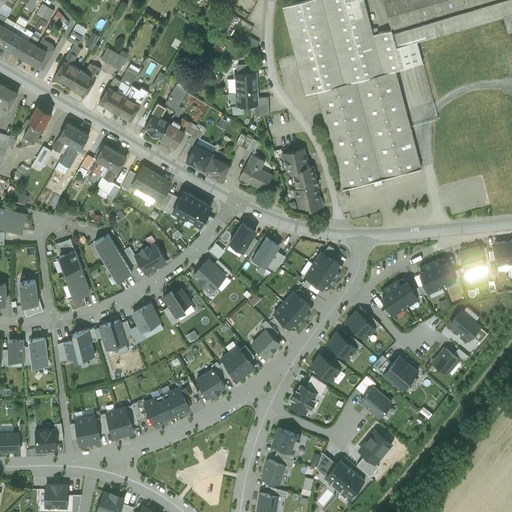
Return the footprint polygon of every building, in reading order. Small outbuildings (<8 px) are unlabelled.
[(36,0),(28,0),(27,3),(25,6),(31,10),(36,0)] [(256,0),(238,0),(235,6),(249,15),(258,1),(256,0)] [(363,0),(308,0),(282,7),(305,94),(317,91),(343,188),(373,180),(374,186),(383,184),(381,178),(421,168),(410,127),(395,71),(383,74),(373,34),(363,0)] [(511,0),(382,0),(392,29),(397,47),(417,41),(503,15),(508,31),(511,30),(511,0)] [(48,6),(42,3),(36,13),(42,17),(48,6)] [(48,6),(42,17),(48,20),(54,10),(48,6)] [(60,21),(63,15),(57,11),(53,17),(60,21)] [(15,20),(24,26),(28,20),(18,14),(15,20)] [(224,31),(232,36),(241,20),(233,15),(224,31)] [(24,27),(16,22),(11,29),(2,45),(11,50),(23,30),(24,27)] [(2,24),(0,28),(0,43),(2,45),(11,29),(2,24)] [(77,24),(73,30),(83,36),(87,30),(77,24)] [(24,27),(23,30),(11,50),(20,55),(33,32),(27,28),(24,27)] [(417,41),(397,47),(392,29),(373,34),(383,74),(395,71),(400,69),(409,67),(418,65),(422,63),(417,41)] [(67,40),(74,44),(77,46),(83,36),(73,30),(67,40)] [(33,32),(20,55),(28,60),(37,45),(36,44),(40,36),(33,32)] [(85,46),(91,50),(99,36),(93,33),(85,46)] [(259,42),(248,36),(246,41),(256,47),(259,42)] [(39,46),(37,45),(28,60),(38,66),(44,55),(49,58),(55,48),(50,45),(50,43),(45,40),(42,41),(39,46)] [(69,51),(76,56),(81,48),(77,46),(74,44),(69,51)] [(118,55),(107,49),(100,60),(111,67),(118,55)] [(69,51),(64,60),(55,75),(71,85),(80,69),(71,64),(76,56),(69,51)] [(44,55),(38,66),(43,69),(49,58),(44,55)] [(118,55),(111,67),(118,71),(125,60),(118,55)] [(248,63),(237,64),(238,73),(237,73),(237,78),(236,78),(237,92),(228,93),(229,106),(254,105),(257,105),(256,97),(255,72),(248,72),(248,63)] [(88,74),(80,69),(71,85),(86,94),(95,79),(94,79),(100,69),(93,65),(88,74)] [(131,65),(122,81),(130,86),(131,84),(139,70),(131,65)] [(160,71),(152,86),(158,89),(167,75),(160,71)] [(115,78),(110,86),(109,86),(100,102),(115,111),(124,95),(116,90),(121,82),(115,78)] [(130,86),(122,81),(121,82),(116,90),(124,95),(130,86)] [(13,90),(1,83),(0,85),(0,104),(2,105),(0,109),(0,112),(3,114),(6,112),(18,93),(13,90)] [(178,83),(166,104),(175,110),(188,89),(178,83)] [(268,96),(256,97),(257,105),(254,105),(255,117),(269,113),(268,96)] [(159,103),(154,112),(153,112),(144,128),(160,137),(169,121),(161,116),(166,108),(159,103)] [(52,113),(38,105),(29,121),(32,122),(42,128),(42,129),(52,113)] [(178,106),(174,114),(177,116),(182,108),(178,106)] [(178,126),(169,121),(160,137),(176,146),(185,131),(184,131),(190,121),(183,117),(178,126)] [(197,125),(190,121),(184,131),(185,131),(191,135),(196,127),(197,125)] [(42,128),(32,122),(24,136),(34,142),(42,128)] [(78,128),(67,122),(58,137),(58,138),(65,141),(69,144),(78,128)] [(196,127),(191,135),(187,142),(194,146),(195,142),(196,143),(202,130),(196,127)] [(88,134),(78,128),(69,144),(73,146),(79,150),(88,134)] [(246,135),(241,132),(236,143),(241,145),(246,135)] [(246,135),(241,145),(246,148),(252,137),(253,136),(247,133),(246,135)] [(10,136),(4,134),(0,146),(6,148),(10,136)] [(252,137),(246,148),(254,152),(260,141),(252,137)] [(58,138),(53,148),(57,151),(59,152),(65,141),(58,138)] [(65,141),(59,152),(57,151),(53,158),(59,161),(69,144),(65,141)] [(196,143),(195,142),(194,146),(186,160),(204,170),(212,154),(213,152),(196,143)] [(104,143),(95,159),(96,159),(102,163),(106,165),(115,150),(104,143)] [(65,164),(69,157),(67,156),(73,146),(69,144),(59,161),(65,164)] [(73,146),(67,156),(69,157),(73,160),(79,150),(73,146)] [(43,147),(35,160),(41,164),(49,150),(43,147)] [(303,148),(282,153),(284,159),(285,159),(288,172),(291,171),(293,177),(294,176),(296,188),(293,189),(295,197),(297,196),(300,207),(307,205),(308,209),(322,206),(320,197),(319,197),(315,184),(318,184),(317,178),(315,179),(312,165),(309,166),(308,161),(306,161),(303,148)] [(115,150),(106,165),(110,167),(104,178),(102,177),(96,187),(109,194),(115,184),(111,182),(117,172),(126,156),(115,150)] [(212,154),(204,170),(223,179),(231,164),(212,154)] [(273,175),(256,167),(260,159),(252,155),(248,163),(247,162),(240,177),(265,190),(273,175)] [(90,170),(95,161),(87,156),(80,167),(89,171),(90,170)] [(102,163),(96,159),(95,161),(90,170),(94,172),(96,173),(102,163)] [(175,182),(141,162),(131,184),(163,201),(175,182)] [(13,177),(18,179),(21,173),(25,175),(28,167),(19,163),(13,177)] [(106,165),(102,163),(96,173),(94,172),(91,179),(96,183),(106,165)] [(109,194),(107,197),(112,200),(120,187),(115,184),(109,194)] [(66,187),(64,196),(71,198),(74,190),(66,187)] [(188,195),(183,192),(173,211),(179,214),(178,217),(178,220),(183,223),(185,218),(197,198),(189,194),(188,195)] [(197,198),(185,218),(200,226),(211,208),(204,203),(204,202),(197,198)] [(26,214),(0,208),(0,224),(22,230),(26,214)] [(60,229),(65,216),(63,215),(64,212),(55,208),(48,224),(60,229)] [(242,223),(230,243),(243,251),(252,236),(255,232),(242,223)] [(108,235),(94,242),(106,262),(119,254),(108,235)] [(279,245),(266,237),(252,259),(260,264),(266,268),(267,266),(276,250),(279,245)] [(70,239),(55,244),(59,256),(74,250),(70,239)] [(511,240),(494,243),(497,265),(507,264),(511,262),(511,240)] [(155,242),(134,254),(144,272),(166,262),(155,242)] [(479,247),(460,252),(465,271),(484,266),(479,247)] [(74,250),(59,256),(67,276),(82,271),(74,250)] [(286,257),(276,250),(267,266),(275,271),(286,257)] [(338,263),(321,252),(313,264),(335,279),(340,271),(335,268),(338,263)] [(131,274),(119,254),(106,262),(118,282),(131,274)] [(447,262),(442,264),(439,259),(431,263),(442,287),(455,281),(447,262)] [(208,260),(193,276),(210,291),(225,275),(208,260)] [(442,287),(431,263),(429,264),(423,266),(425,272),(420,274),(428,293),(430,292),(430,290),(431,290),(431,292),(442,287)] [(335,279),(313,264),(305,276),(322,288),(325,283),(330,286),(335,279)] [(89,292),(82,271),(67,276),(75,298),(84,294),(89,292)] [(406,282),(401,285),(398,280),(391,285),(405,307),(418,299),(406,282)] [(35,281),(20,282),(22,305),(38,303),(38,300),(35,281)] [(405,307),(391,285),(383,290),(384,290),(386,295),(382,298),(393,315),(405,307)] [(179,317),(191,309),(175,286),(163,294),(179,317)] [(309,305),(293,291),(284,303),(304,320),(309,313),(305,309),(309,305)] [(87,305),(84,294),(75,298),(68,300),(72,310),(87,305)] [(38,303),(22,305),(22,306),(26,317),(43,311),(39,299),(38,300),(38,303)] [(284,303),(274,314),(289,327),(293,323),(298,327),(304,320),(284,303)] [(150,304),(133,313),(142,331),(159,322),(150,304)] [(374,327),(357,310),(346,321),(364,339),(374,328),(374,327)] [(480,327),(460,310),(450,323),(469,339),(480,327)] [(119,320),(100,326),(100,327),(103,337),(107,349),(126,343),(125,340),(120,323),(119,320)] [(127,321),(120,323),(125,340),(133,337),(127,321)] [(103,337),(100,327),(94,329),(97,339),(103,337)] [(94,328),(88,330),(91,342),(97,340),(97,339),(94,329),(94,328)] [(88,330),(72,334),(74,340),(71,340),(63,342),(68,359),(73,358),(74,361),(95,356),(91,342),(88,330)] [(266,330),(252,344),(265,358),(270,353),(271,353),(275,349),(274,349),(279,344),(266,330)] [(356,348),(337,332),(327,343),(347,359),(356,348)] [(45,338),(30,340),(30,346),(33,364),(33,366),(48,364),(45,338)] [(24,363),(24,347),(24,340),(9,341),(9,354),(10,363),(24,363)] [(68,359),(63,342),(57,344),(60,361),(68,359)] [(30,346),(24,347),(24,363),(25,365),(33,364),(30,346)] [(250,362),(237,346),(229,352),(244,372),(248,370),(249,371),(254,368),(250,362)] [(454,352),(462,358),(465,354),(457,348),(454,352)] [(458,359),(446,349),(433,364),(445,374),(458,359)] [(229,352),(221,358),(232,374),(237,380),(242,377),(241,375),(244,372),(229,352)] [(340,369),(320,354),(311,366),(330,381),(340,369)] [(383,375),(392,364),(382,355),(373,366),(383,375)] [(392,364),(383,375),(402,390),(407,385),(413,377),(417,372),(399,356),(392,364)] [(213,369),(196,379),(208,398),(225,387),(213,369)] [(366,395),(372,387),(375,384),(366,377),(356,388),(366,395)] [(417,380),(413,377),(407,385),(411,388),(417,380)] [(316,394),(300,386),(297,391),(296,391),(292,398),(293,399),(292,402),(291,403),(291,406),(306,413),(309,408),(310,408),(314,400),(313,400),(316,394)] [(391,403),(372,387),(366,395),(360,401),(380,417),(391,403)] [(179,388),(162,395),(172,417),(180,413),(189,410),(179,388)] [(162,395),(144,403),(154,425),(172,417),(162,395)] [(125,407),(116,410),(121,427),(123,434),(127,432),(128,434),(133,432),(132,427),(131,423),(130,423),(125,407)] [(116,410),(106,412),(111,429),(110,429),(113,438),(119,437),(118,435),(123,434),(121,427),(116,410)] [(94,415),(75,419),(78,436),(79,446),(100,442),(98,432),(94,415)] [(299,436),(278,428),(272,445),(293,453),(295,448),(297,449),(300,441),(298,441),(299,436)] [(55,429),(35,431),(37,451),(57,449),(55,429)] [(391,444),(375,431),(359,451),(375,464),(391,444)] [(19,433),(0,433),(0,450),(20,450),(19,433)] [(284,465),(268,460),(262,479),(263,479),(263,476),(264,476),(264,480),(278,484),(284,465)] [(349,467),(348,469),(339,461),(325,477),(325,478),(330,482),(330,483),(340,492),(341,491),(349,498),(365,480),(349,467)] [(304,476),(300,493),(309,495),(312,478),(304,476)] [(3,493),(1,503),(1,502),(17,487),(0,483),(0,492),(1,493),(3,493)] [(67,485),(60,485),(60,484),(53,484),(53,485),(46,484),(45,506),(66,507),(67,485)] [(31,490),(17,487),(1,502),(2,503),(5,504),(4,505),(10,511),(31,490)] [(118,511),(124,499),(117,496),(117,494),(111,492),(111,494),(104,492),(98,508),(98,511),(101,511),(118,511)] [(256,511),(275,511),(278,496),(259,493),(256,511)]
